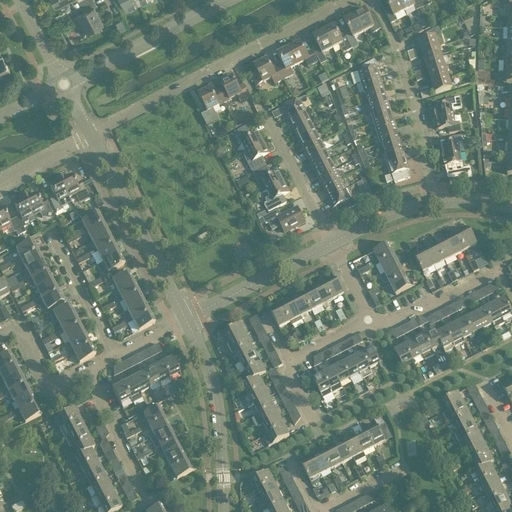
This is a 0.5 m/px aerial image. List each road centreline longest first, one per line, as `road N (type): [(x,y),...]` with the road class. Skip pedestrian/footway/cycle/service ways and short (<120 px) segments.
road 1 (residential): [(436,202),(396,49),(373,0)]
road 2 (residential): [(331,243),(233,59)]
road 3 (tertiary): [(187,314),(89,134)]
road 4 (tertiary): [(223,511),(216,390),(187,314)]
road 5 (tertiary): [(62,83),(225,0)]
road 6 (residential): [(89,134),(233,59)]
road 7 (tertiary): [(187,314),(331,243)]
road 8 (residential): [(145,499),(86,369)]
road 9 (residential): [(371,320),(389,323),(497,271)]
road 10 (residential): [(110,356),(51,234)]
road 11 (residential): [(233,59),(354,0)]
